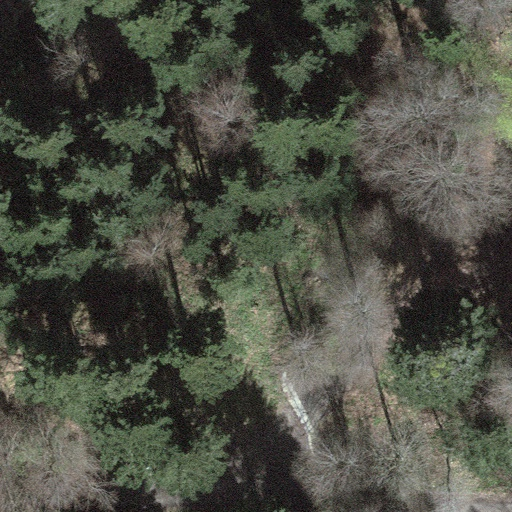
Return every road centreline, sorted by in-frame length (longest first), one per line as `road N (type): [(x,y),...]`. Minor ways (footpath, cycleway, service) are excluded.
road 1 (track): [(0,496),(511,503)]
road 2 (track): [(511,188),(257,498)]
